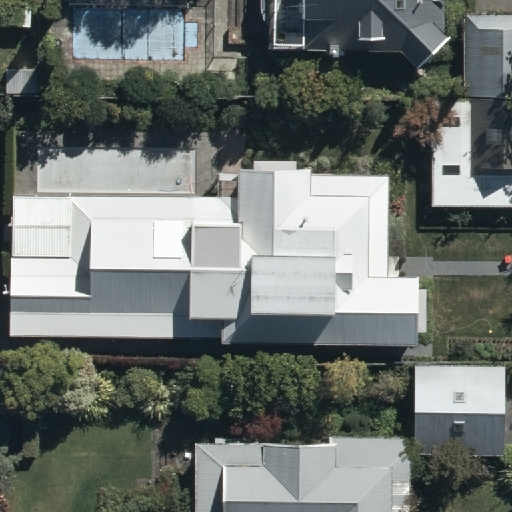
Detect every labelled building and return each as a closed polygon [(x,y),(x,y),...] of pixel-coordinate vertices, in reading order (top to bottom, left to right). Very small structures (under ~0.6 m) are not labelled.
[(258,0),(259,1),(259,2),(259,4),(259,5),(259,6),(260,8),(260,9),(260,11),(261,12),(261,13),(262,14),(263,16),(263,17),(264,18),(265,19),(266,20),(267,44),(396,43),(412,65),(444,35),(443,0),(258,0)] [(511,11),(464,12),(464,91),(432,91),(433,203),(511,202),(511,11)] [(238,194),(14,193),(11,332),(416,341),(418,273),(388,273),(389,194),(369,194),(369,190),(311,190),(311,165),(238,164),(238,194)] [(415,362),(414,452),(503,453),(504,362),(415,362)] [(414,511),(415,494),(409,494),(409,434),(194,434),(193,511),(414,511)]
